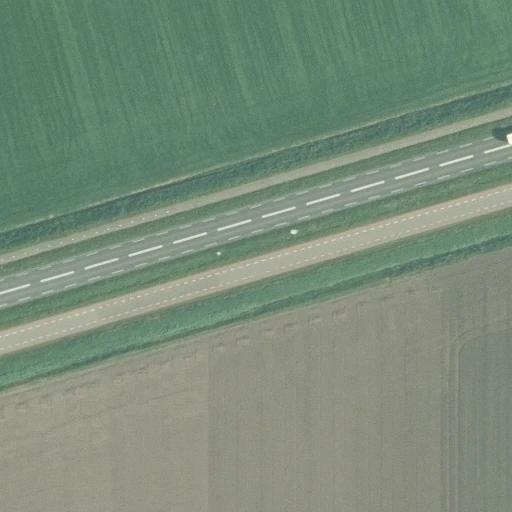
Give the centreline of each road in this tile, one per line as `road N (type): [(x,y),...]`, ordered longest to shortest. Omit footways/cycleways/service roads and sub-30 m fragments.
road 1 (primary): [(511,145),(0,294)]
road 2 (unclassified): [(0,343),(511,195)]
